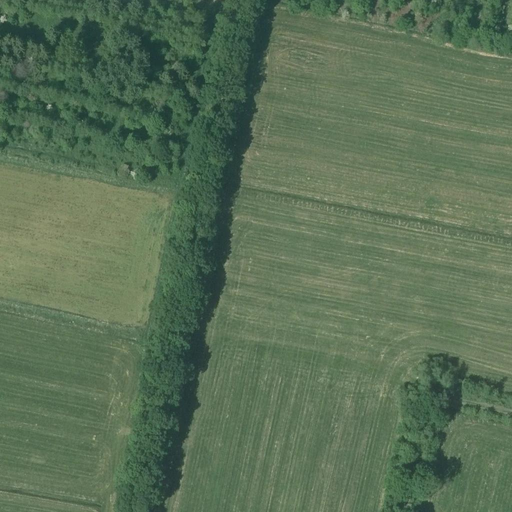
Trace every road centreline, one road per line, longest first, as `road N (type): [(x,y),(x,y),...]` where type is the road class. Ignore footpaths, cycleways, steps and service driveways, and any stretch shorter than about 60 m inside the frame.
road 1 (track): [(240,0),(134,511)]
road 2 (track): [(511,413),(431,398),(403,511)]
